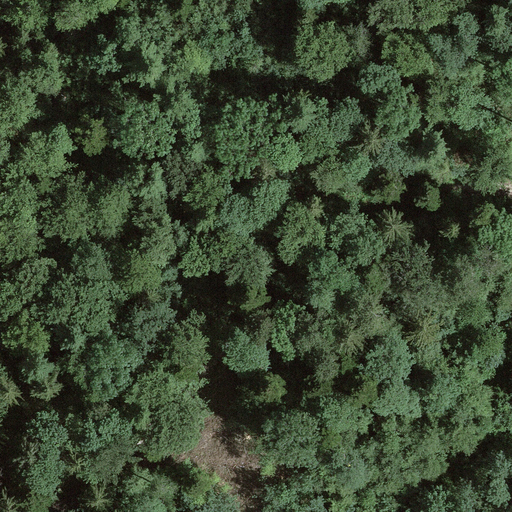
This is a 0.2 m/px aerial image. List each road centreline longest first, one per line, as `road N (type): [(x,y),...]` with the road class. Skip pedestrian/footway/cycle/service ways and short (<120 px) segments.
road 1 (track): [(50,511),(109,463),(312,246)]
road 2 (track): [(511,187),(399,200),(312,246)]
